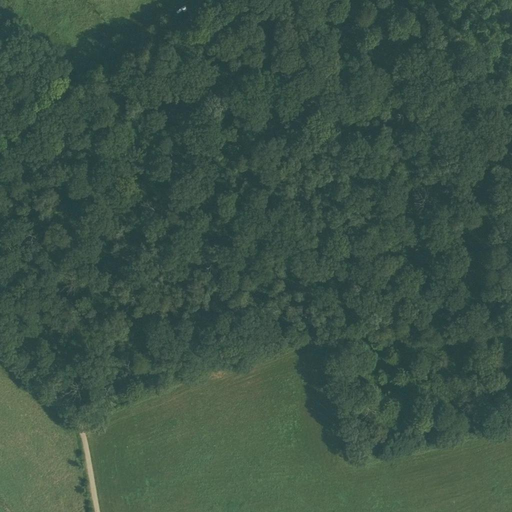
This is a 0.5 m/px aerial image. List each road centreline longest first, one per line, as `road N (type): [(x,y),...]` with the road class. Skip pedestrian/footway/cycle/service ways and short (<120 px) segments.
road 1 (track): [(404,311),(196,367),(78,420)]
road 2 (track): [(0,142),(95,73),(223,0)]
